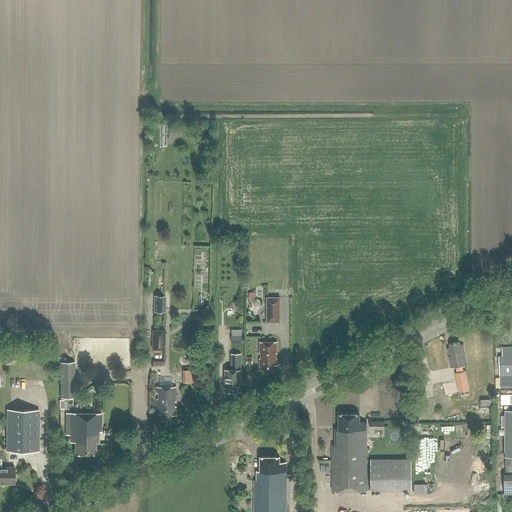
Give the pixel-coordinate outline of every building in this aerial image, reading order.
[(155,296),(155,312),(166,312),(166,296),(155,296)] [(267,297),(267,323),(282,323),(281,297),(267,297)] [(154,330),(153,350),(166,350),(167,330),(154,330)] [(231,330),(232,344),(243,343),(243,330),(231,330)] [(278,342),(261,342),(261,353),(262,353),(262,358),(261,358),(261,370),(274,370),(274,365),(278,365),(278,358),(277,358),(277,353),(278,353),(278,342)] [(463,372),(462,366),(467,365),(463,345),(460,345),(459,342),(449,344),(450,348),(447,348),(451,368),(456,367),(457,373),(455,373),(459,393),(469,391),(465,371),(463,372)] [(511,387),(511,347),(502,348),(502,357),(499,357),(500,388),(511,387)] [(228,392),(242,392),(242,370),(242,354),(233,353),(233,369),(226,369),(226,388),(228,388),(228,392)] [(76,362),(61,362),(61,398),(74,398),(74,389),(76,389),(76,362)] [(194,383),(194,371),(183,371),(183,383),(194,383)] [(176,416),(176,407),(174,407),(174,402),(176,402),(176,387),(157,387),(157,393),(159,393),(159,399),(157,399),(157,408),(159,408),(159,415),(162,414),(162,420),(172,420),(172,416),(176,416)] [(452,387),(440,388),(441,405),(454,404),(452,387)] [(7,410),(6,452),(40,452),(40,410),(7,410)] [(101,414),(70,413),(70,414),(66,414),(66,436),(70,436),(70,443),(75,443),(75,455),(95,455),(95,443),(99,443),(99,435),(101,435),(101,414)] [(366,491),(366,422),(359,422),(359,414),(338,414),(339,429),(335,429),(335,445),(332,445),(332,491),(366,491)] [(371,422),(371,430),(385,430),(385,422),(371,422)] [(285,511),(286,463),(279,463),(279,457),(260,457),(260,471),(257,471),(257,481),(254,481),(253,511),(285,511)] [(0,484),(14,484),(14,467),(2,467),(2,460),(0,459),(0,484)] [(427,495),(426,485),(414,485),(414,495),(427,495)]
